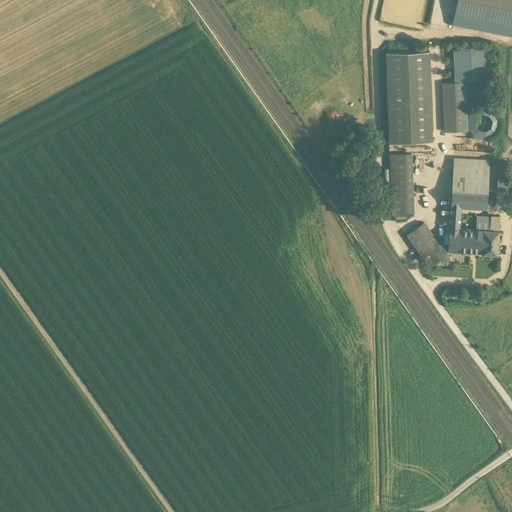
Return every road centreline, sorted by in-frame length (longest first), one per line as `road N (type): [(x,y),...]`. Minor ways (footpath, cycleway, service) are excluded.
road 1 (track): [(379,0),(382,216),(511,399)]
road 2 (track): [(168,511),(0,278)]
